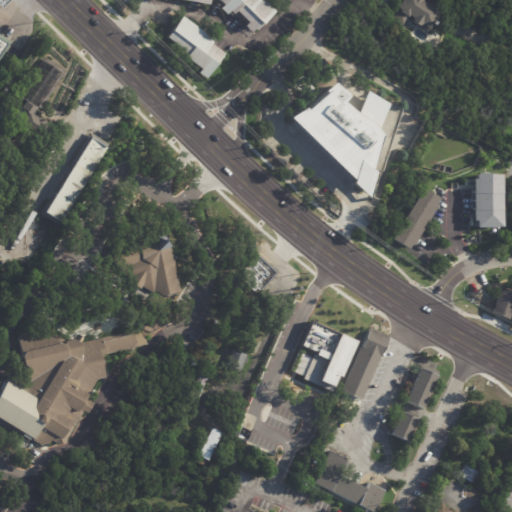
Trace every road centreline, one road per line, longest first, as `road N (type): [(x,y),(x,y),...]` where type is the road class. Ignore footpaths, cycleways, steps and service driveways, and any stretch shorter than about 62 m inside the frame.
road 1 (primary): [(511,364),(325,248),(62,0)]
road 2 (residential): [(200,135),(339,0)]
